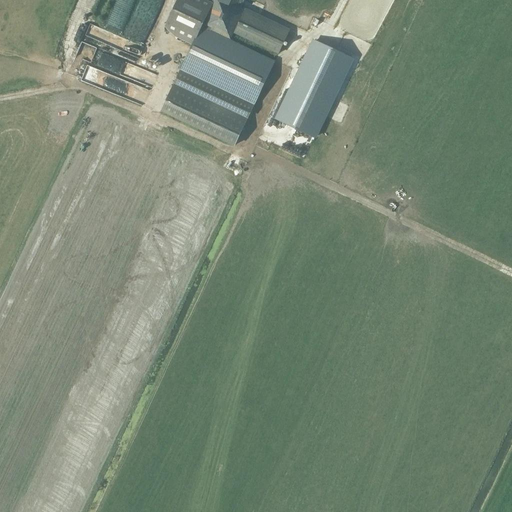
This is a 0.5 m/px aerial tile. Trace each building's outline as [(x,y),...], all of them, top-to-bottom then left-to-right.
[(213,0),(212,4),(203,0),(177,0),(165,27),(174,36),(192,45),(179,73),(253,109),(276,61),(231,40),(234,34),(278,55),(290,30),(241,7),(244,1),(242,0),(213,0)] [(152,15),(139,11),(139,9),(136,8),(133,17),(129,16),(126,28),(135,30),(136,25),(148,28),(152,15)] [(82,37),(78,52),(92,55),(96,41),(82,37)] [(315,41),(277,121),(313,138),(352,58),(315,41)] [(153,83),(158,67),(118,55),(116,61),(124,63),(121,73),(153,83)] [(101,82),(105,65),(86,61),(83,77),(101,82)] [(253,109),(179,73),(174,83),(248,119),(253,109)] [(248,119),(174,83),(161,110),(235,146),(248,119)]
